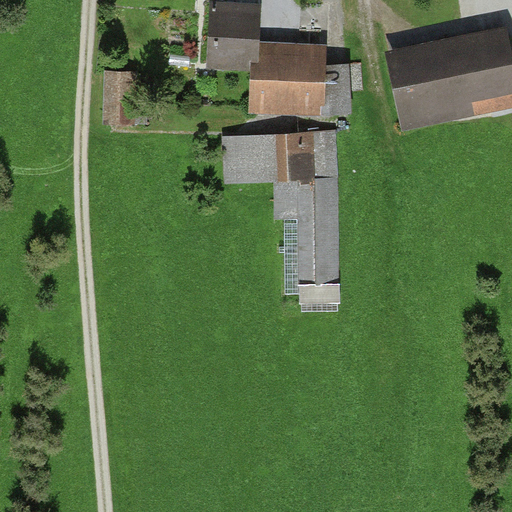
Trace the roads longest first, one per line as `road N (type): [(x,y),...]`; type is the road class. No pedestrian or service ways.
road 1 (track): [(107,511),(78,146),(90,0)]
road 2 (track): [(426,216),(392,136),(367,0)]
